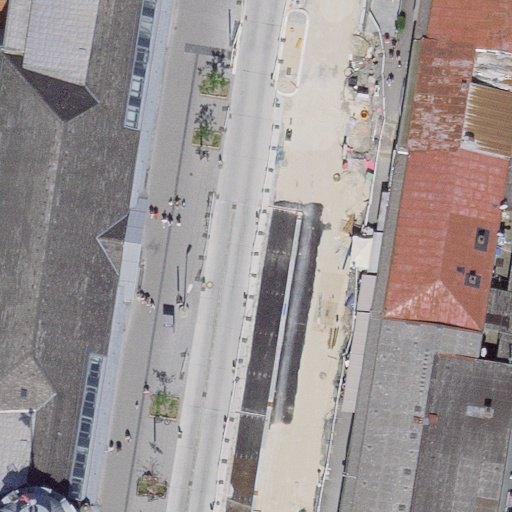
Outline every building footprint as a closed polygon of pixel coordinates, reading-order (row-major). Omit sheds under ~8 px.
[(0,0),(0,29),(15,28),(163,9),(169,0),(168,0),(0,0)] [(494,0),(438,0),(433,29),(500,41),(501,21),(491,20),(494,0)] [(511,44),(511,0),(494,0),(491,20),(501,21),(500,41),(500,43),(511,44)] [(0,511),(94,511),(122,334),(127,334),(131,301),(137,302),(144,262),(137,260),(143,227),(140,226),(177,10),(163,9),(15,28),(7,82),(3,81),(0,95),(0,511)] [(428,49),(411,159),(416,160),(463,167),(463,164),(510,171),(510,167),(511,155),(511,67),(477,62),(478,57),(428,49)] [(456,209),(463,167),(416,160),(409,202),(456,209)] [(404,241),(497,256),(510,171),(463,164),(463,167),(456,209),(409,202),(406,201),(405,205),(410,205),(404,241)] [(397,281),(491,297),(497,256),(404,241),(399,240),(398,243),(403,244),(397,281)] [(419,330),(484,341),(491,297),(397,281),(393,280),(392,284),(396,285),(389,324),(419,330)] [(412,373),(419,330),(389,324),(382,369),(412,373)] [(415,511),(437,367),(479,373),(484,341),(419,330),(412,373),(382,369),(377,401),(372,400),(371,406),(376,406),(371,440),(365,439),(364,445),(370,446),(365,481),(359,481),(358,486),(364,487),(359,511),(415,511)] [(501,511),(511,444),(511,380),(479,373),(437,367),(415,511),(501,511)]
